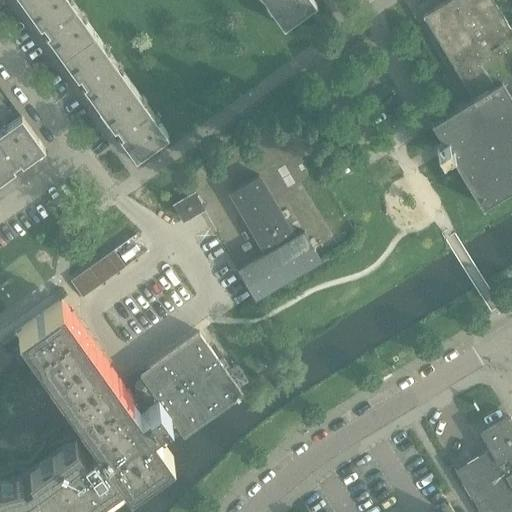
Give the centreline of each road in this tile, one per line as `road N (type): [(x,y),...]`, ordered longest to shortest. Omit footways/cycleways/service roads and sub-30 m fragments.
road 1 (residential): [(253,511),(327,448),(508,338)]
road 2 (residential): [(324,72),(371,153),(426,119),(362,0)]
road 3 (residential): [(181,244),(115,198),(0,43)]
